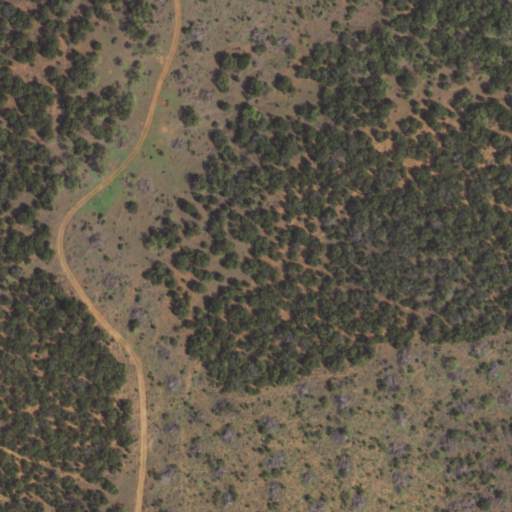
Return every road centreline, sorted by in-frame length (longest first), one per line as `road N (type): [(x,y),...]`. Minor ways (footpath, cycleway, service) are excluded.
road 1 (residential): [(142,472),(187,452),(374,179),(511,57)]
road 2 (residential): [(100,0),(74,44),(52,139),(57,240),(142,472),(144,511)]
